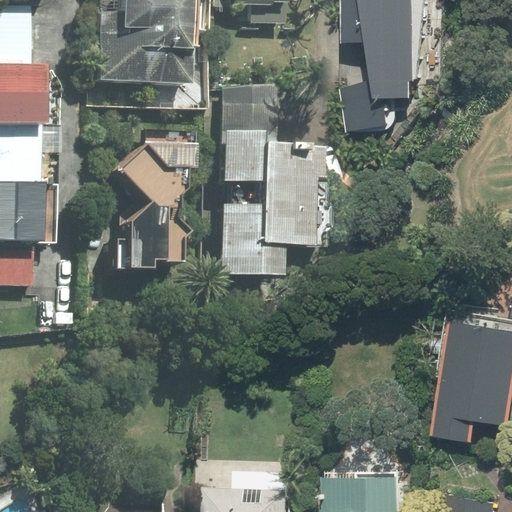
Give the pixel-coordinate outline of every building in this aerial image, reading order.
[(182,0),(107,0),(107,15),(91,15),(88,83),(178,87),(182,0)] [(345,0),(347,42),(372,41),(379,78),(341,89),(348,132),(391,124),(387,98),(421,97),(417,0),(345,0)] [(25,8),(0,7),(0,288),(24,290),(35,70),(22,70),(25,8)] [(266,250),(297,251),(300,182),(308,182),(309,153),(267,151),(270,90),(214,88),(210,184),(244,185),(243,212),(210,210),(207,276),(265,279),(266,250)] [(158,212),(159,197),(161,195),(167,195),(167,174),(146,173),(124,152),(101,176),(131,206),(108,229),(109,230),(109,244),(100,244),(99,273),(131,274),(131,266),(144,267),(145,212),(158,212)] [(511,319),(452,309),(431,436),(476,444),(480,420),(511,425),(511,319)] [(23,343),(8,354),(23,374),(37,362),(23,343)] [(401,511),(401,476),(325,477),(326,511),(401,511)] [(290,511),(291,489),(208,486),(207,511),(290,511)] [(496,511),(498,502),(440,490),(435,511),(496,511)]
